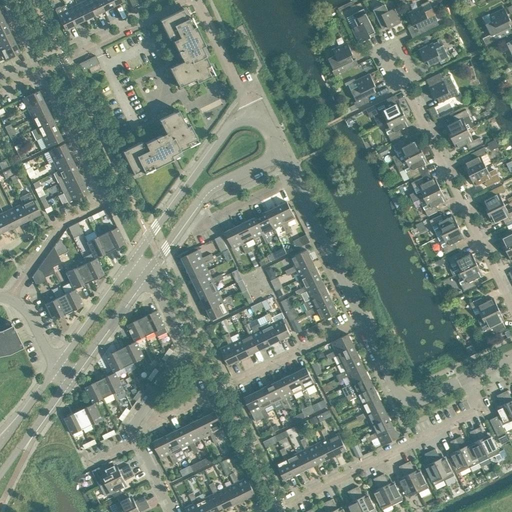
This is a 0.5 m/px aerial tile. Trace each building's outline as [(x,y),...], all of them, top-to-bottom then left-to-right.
[(94,16),(86,0),(77,5),(84,20),(94,16)] [(104,11),(98,0),(86,0),(94,16),(104,11)] [(114,6),(110,0),(98,0),(104,11),(114,6)] [(422,6),(408,13),(412,22),(414,25),(416,24),(421,34),(427,31),(439,25),(437,20),(438,20),(432,8),(429,1),(421,5),(422,6)] [(383,29),(388,26),(391,25),(392,27),(401,23),(394,8),(388,11),(385,4),(373,10),(383,29)] [(75,25),(65,5),(60,7),(59,6),(55,8),(55,10),(65,30),(75,25)] [(84,20),(77,5),(67,9),(65,5),(75,25),(84,20)] [(506,18),(509,17),(505,8),(490,15),(493,21),(486,24),(491,34),(482,38),(486,45),(511,33),(509,28),(511,27),(506,18)] [(210,66),(203,51),(201,47),(205,45),(195,25),(191,27),(183,9),(160,20),(160,21),(169,40),(172,39),(182,61),(169,68),(178,86),(179,87),(195,79),(197,83),(211,76),(206,67),(210,66)] [(359,43),(368,39),(367,36),(375,32),(366,13),(354,19),(358,26),(352,28),(359,43)] [(0,38),(10,33),(5,23),(0,26),(0,38)] [(0,50),(15,43),(10,33),(0,38),(0,50)] [(356,59),(353,61),(349,52),(352,51),(347,42),(333,50),(335,55),(328,58),(334,70),(333,71),(335,76),(358,65),(356,59)] [(0,62),(20,53),(15,43),(0,50),(0,62)] [(449,57),(444,46),(443,45),(436,48),(433,43),(419,50),(423,58),(425,57),(430,66),(449,57)] [(96,56),(79,63),(83,71),(95,65),(99,63),(96,56)] [(101,69),(99,64),(89,68),(91,74),(98,70),(101,69)] [(459,94),(453,82),(451,77),(444,80),(440,73),(426,79),(430,87),(429,87),(433,96),(436,94),(440,103),(459,94)] [(376,92),(372,84),(374,82),(370,74),(355,81),(354,78),(344,83),(349,92),(351,91),(357,101),(354,102),(357,108),(369,102),(366,97),(376,92)] [(43,101),(38,91),(23,98),(27,109),(43,101)] [(393,96),(363,111),(367,109),(371,117),(378,113),(383,124),(378,126),(387,122),(404,114),(399,102),(396,104),(393,96)] [(48,111),(43,101),(27,109),(32,118),(48,111)] [(435,107),(429,110),(432,117),(438,114),(435,107)] [(456,121),(446,126),(451,137),(468,129),(474,126),(466,109),(453,116),(456,121)] [(178,110),(159,120),(165,133),(143,144),(142,142),(123,151),(122,151),(133,174),(151,165),(153,169),(172,160),(173,159),(171,155),(190,146),(188,143),(197,138),(190,124),(186,126),(178,110),(177,110),(178,110)] [(53,120),(48,111),(32,118),(37,128),(53,120)] [(410,125),(404,114),(387,122),(390,127),(385,129),(391,141),(402,135),(400,130),(410,125)] [(57,130),(53,120),(37,128),(32,131),(36,140),(42,138),(57,130)] [(17,138),(14,132),(12,128),(7,131),(11,141),(17,138)] [(473,140),(468,129),(451,137),(457,149),(466,144),(469,149),(482,143),(480,137),(473,140)] [(62,140),(57,130),(42,138),(47,148),(62,140)] [(499,138),(496,139),(488,143),(491,151),(502,145),(499,138)] [(396,164),(422,151),(417,140),(407,145),(404,139),(393,145),(397,154),(392,157),(396,164)] [(69,154),(64,143),(48,151),(53,161),(69,154)] [(27,158),(24,151),(22,147),(16,150),(21,160),(27,158)] [(464,164),(469,175),(486,167),(481,156),(487,152),(485,147),(471,153),(474,159),(464,164)] [(421,166),(428,163),(422,151),(396,164),(400,172),(405,169),(409,178),(423,171),(421,166)] [(74,163),(69,154),(53,161),(58,171),(74,163)] [(78,173),(74,163),(58,171),(53,173),(58,183),(78,173)] [(495,169),(489,172),(486,167),(469,175),(475,186),(485,181),(487,187),(501,180),(495,169)] [(83,183),(78,173),(58,183),(63,192),(83,183)] [(424,197),(441,189),(435,178),(428,181),(426,176),(411,183),(417,194),(421,192),(424,197)] [(88,193),(83,183),(63,192),(68,203),(88,193)] [(482,201),(488,213),(505,204),(499,193),(506,190),(503,185),(490,191),(492,196),(482,201)] [(446,200),(441,189),(424,197),(426,202),(422,204),(428,216),(439,210),(436,205),(446,200)] [(29,192),(19,197),(22,203),(30,219),(40,214),(32,198),(29,192)] [(287,202),(277,207),(285,223),(282,225),(284,229),(289,227),(287,222),(295,218),(287,202)] [(30,219),(22,203),(12,208),(20,224),(30,219)] [(511,207),(507,210),(505,204),(488,213),(493,224),(503,219),(506,224),(511,221),(511,207)] [(285,223),(277,207),(266,212),(274,228),(282,225),(285,223)] [(20,224),(12,208),(3,213),(10,228),(20,224)] [(107,208),(103,210),(105,214),(108,221),(112,219),(107,208)] [(274,228),(266,212),(256,217),(264,233),(262,235),(264,239),(269,237),(266,232),(274,228)] [(10,228),(3,213),(0,214),(0,231),(1,233),(10,228)] [(442,235),(459,226),(454,215),(444,220),(441,215),(430,220),(435,232),(440,230),(442,235)] [(264,233),(256,217),(246,222),(254,238),(262,235),(264,233)] [(72,225),(67,228),(73,239),(83,233),(80,226),(78,222),(72,225)] [(254,238),(246,222),(236,227),(244,243),(241,245),(243,249),(248,247),(246,242),(254,238)] [(464,238),(459,226),(442,235),(444,240),(440,242),(446,253),(457,248),(455,243),(464,238)] [(506,250),(511,247),(511,226),(508,229),(510,234),(501,239),(506,250)] [(117,227),(107,232),(115,248),(125,243),(120,234),(117,227)] [(244,243),(236,227),(225,232),(233,249),(241,245),(244,243)] [(94,231),(84,236),(87,242),(92,253),(95,258),(105,253),(97,237),(94,231)] [(115,248),(107,232),(97,237),(105,253),(115,248)] [(227,249),(221,236),(215,239),(221,252),(227,249)] [(68,251),(63,241),(59,239),(53,247),(58,256),(68,251)] [(61,263),(58,256),(53,247),(45,258),(49,261),(52,267),(61,263)] [(209,260),(207,256),(202,258),(198,250),(182,258),(187,268),(203,260),(204,263),(209,260)] [(291,258),(295,266),(296,268),(312,260),(307,250),(291,258)] [(459,252),(448,258),(453,268),(450,269),(453,276),(460,272),(477,264),(472,253),(462,258),(459,252)] [(92,253),(83,257),(86,263),(94,279),(104,274),(96,258),(95,259),(95,258),(92,253)] [(54,273),(52,267),(49,261),(45,258),(39,266),(45,277),(54,273)] [(208,271),(204,263),(203,260),(187,268),(192,279),(208,271)] [(317,271),(312,260),(296,268),(295,266),(290,268),(292,273),(297,271),(301,279),(317,271)] [(86,263),(76,268),(84,284),(94,279),(86,263)] [(483,275),(477,264),(460,272),(463,277),(458,279),(464,291),(476,286),(473,280),(483,275)] [(45,277),(39,266),(32,277),(35,284),(36,283),(38,284),(39,284),(41,283),(42,282),(44,281),(45,280),(45,279),(46,279),(45,277)] [(84,284),(76,268),(66,273),(74,289),(84,284)] [(219,281),(217,276),(212,278),(208,271),(192,279),(197,289),(213,281),(214,283),(219,281)] [(322,281),(317,271),(301,279),(305,287),(306,289),(322,281)] [(248,290),(243,279),(237,282),(242,292),(248,290)] [(218,291),(214,283),(213,281),(197,289),(202,299),(218,291)] [(327,291),(322,281),(306,289),(305,287),(300,289),(302,293),(307,291),(311,299),(327,291)] [(75,289),(65,294),(73,310),(83,305),(75,289)] [(229,301),(227,297),(222,299),(218,291),(202,299),(207,309),(223,301),(224,304),(229,301)] [(316,309),(332,301),(327,291),(311,299),(303,303),(307,311),(305,312),(308,316),(312,314),(310,309),(315,307),(316,309)] [(73,310),(65,294),(55,299),(63,315),(73,310)] [(480,313),(482,317),(478,320),(499,309),(494,298),(484,303),(481,297),(470,303),(476,315),(480,313)] [(63,315),(55,299),(45,304),(53,320),(63,315)] [(285,299),(280,301),(285,311),(290,310),(285,299)] [(228,312),(224,304),(223,301),(207,309),(212,320),(228,312)] [(338,312),(332,301),(316,309),(315,307),(310,309),(312,314),(317,312),(321,320),(338,312)] [(262,307),(260,302),(251,307),(254,312),(262,307)] [(503,322),(505,321),(499,309),(478,320),(483,330),(481,331),(485,340),(506,330),(503,322)] [(165,327),(157,310),(147,315),(155,332),(158,337),(168,332),(165,327)] [(291,335),(283,319),(285,318),(282,312),(272,317),(272,318),(274,322),(272,323),(280,340),(291,335)] [(155,332),(147,315),(138,320),(145,336),(155,332)] [(272,323),(274,322),(272,318),(267,320),(270,325),(262,328),(270,345),(280,340),(272,323)] [(296,319),(291,322),(296,333),(301,330),(296,319)] [(145,336),(138,320),(127,325),(135,341),(145,336)] [(0,354),(8,353),(19,348),(22,346),(10,322),(9,322),(10,325),(1,329),(0,329),(0,354)] [(251,333),(254,332),(252,328),(247,330),(249,335),(241,338),(249,355),(259,350),(251,333)] [(262,328),(254,332),(251,333),(259,350),(270,345),(262,328)] [(332,342),(336,350),(337,353),(353,345),(348,334),(332,342)] [(231,343),(233,342),(231,338),(226,340),(229,344),(220,349),(228,365),(239,360),(231,343)] [(241,338),(233,342),(231,343),(239,360),(249,355),(241,338)] [(136,341),(126,346),(134,362),(144,358),(136,341)] [(358,355),(353,345),(337,353),(336,350),(331,353),(333,357),(338,355),(342,363),(358,355)] [(134,362),(126,346),(117,351),(125,367),(134,362)] [(475,353),(472,346),(465,350),(469,356),(475,353)] [(125,367),(117,351),(106,356),(114,372),(125,367)] [(363,365),(358,355),(342,363),(346,371),(347,373),(363,365)] [(369,376),(363,365),(347,373),(346,371),(341,373),(343,378),(348,376),(352,383),(369,376)] [(306,367),(296,372),(304,389),(302,390),(304,395),(308,392),(306,388),(314,384),(306,367)] [(116,372),(105,377),(113,393),(124,389),(116,372)] [(304,389),(296,372),(286,377),(294,394),(302,390),(304,389)] [(374,386),(369,376),(352,383),(356,392),(357,394),(374,386)] [(113,393),(105,377),(96,382),(104,398),(113,393)] [(294,394),(286,377),(275,382),(283,399),(281,400),(283,405),(288,402),(286,398),(294,394)] [(104,398),(96,382),(86,387),(93,403),(104,398)] [(283,399),(275,382),(265,387),(273,404),(281,400),(283,399)] [(379,396),(374,386),(357,394),(356,392),(351,394),(354,398),(358,396),(362,404),(379,396)] [(273,404),(265,387),(255,392),(263,409),(261,410),(263,415),(267,412),(265,408),(273,404)] [(511,399),(508,390),(502,393),(511,412),(511,399)] [(263,409),(255,392),(244,397),(252,414),(261,410),(263,409)] [(511,412),(502,393),(497,395),(502,405),(497,408),(498,410),(500,415),(498,416),(503,426),(505,426),(507,429),(511,427),(511,412)] [(384,406),(379,396),(362,404),(366,412),(367,414),(384,406)] [(95,403),(84,408),(92,425),(103,420),(95,403)] [(388,417),(384,406),(367,414),(366,412),(361,414),(364,419),(368,417),(372,425),(388,417)] [(83,429),(92,425),(84,408),(75,413),(83,429)] [(215,412),(204,417),(212,433),(210,434),(212,439),(217,437),(215,432),(223,428),(215,412)] [(83,429),(75,413),(65,418),(73,434),(83,429)] [(506,432),(498,416),(490,420),(498,436),(506,432)] [(212,433),(204,417),(194,422),(202,438),(210,434),(212,433)] [(319,422),(316,417),(309,420),(312,426),(319,422)] [(394,427),(388,417),(372,425),(376,433),(377,435),(394,427)] [(202,438),(194,422),(184,427),(192,443),(190,444),(192,449),(197,447),(194,442),(202,438)] [(481,426),(475,429),(489,458),(495,455),(497,460),(503,457),(504,456),(505,454),(505,452),(503,449),(499,452),(490,434),(486,436),(481,426)] [(192,443),(184,427),(174,432),(182,448),(190,444),(192,443)] [(399,438),(394,427),(377,435),(376,433),(371,435),(374,439),(378,437),(382,446),(399,438)] [(489,458),(475,429),(470,432),(475,442),(470,444),(480,463),(489,458)] [(182,448),(174,432),(163,437),(171,453),(169,454),(171,459),(176,457),(174,452),(182,448)] [(328,438),(330,437),(328,432),(323,435),(326,439),(318,443),(326,460),(336,455),(328,438)] [(339,433),(330,437),(328,438),(336,455),(347,450),(339,433)] [(502,444),(509,441),(506,436),(506,435),(499,438),(502,444)] [(480,463),(470,444),(466,446),(461,436),(456,439),(470,467),(480,463)] [(171,453),(163,437),(153,442),(161,458),(169,454),(171,453)] [(452,457),(450,458),(457,474),(470,467),(456,439),(451,441),(455,451),(451,453),(452,457)] [(307,448),(310,447),(307,442),(303,445),(305,449),(297,453),(305,470),(315,465),(307,448)] [(326,460),(318,443),(310,447),(307,448),(315,465),(326,460)] [(436,448),(430,451),(444,480),(454,475),(445,456),(440,458),(436,448)] [(444,480),(430,451),(425,454),(430,464),(425,466),(434,485),(444,480)] [(287,458),(289,457),(287,452),(282,455),(285,459),(276,463),(284,480),(295,475),(287,458)] [(305,470),(297,453),(289,457),(287,458),(295,475),(305,470)] [(410,461),(404,464),(419,492),(429,488),(420,468),(415,471),(410,461)] [(111,462),(98,468),(100,472),(105,483),(132,470),(129,465),(119,469),(117,464),(113,466),(111,462)] [(419,492),(404,464),(399,466),(404,476),(399,478),(408,497),(419,492)] [(105,483),(100,486),(105,496),(111,494),(127,486),(125,480),(135,476),(132,470),(105,483)] [(384,473),(379,476),(393,505),(403,500),(394,481),(389,483),(384,473)] [(393,505),(379,476),(373,479),(378,489),(373,491),(383,510),(393,505)] [(236,483),(239,481),(237,477),(232,479),(234,484),(226,488),(234,504),(245,499),(236,483)] [(255,494),(247,477),(239,481),(236,483),(245,499),(255,494)] [(359,486),(353,489),(364,511),(377,511),(368,494),(363,496),(359,486)] [(216,493),(218,491),(216,487),(211,489),(214,494),(206,498),(212,511),(218,511),(224,509),(216,493)] [(234,504),(226,488),(218,491),(216,493),(224,509),(234,504)] [(364,511),(353,489),(348,491),(353,501),(348,503),(350,508),(347,509),(348,511),(364,511)] [(119,511),(125,511),(147,502),(145,496),(135,501),(132,496),(116,504),(119,511)] [(200,511),(195,503),(198,501),(196,497),(191,499),(193,504),(185,508),(186,511),(200,511)] [(212,511),(206,498),(198,501),(195,503),(200,511),(212,511)] [(333,498),(327,501),(332,511),(348,511),(347,509),(345,511),(342,506),(338,508),(333,498)] [(332,511),(327,501),(322,504),(326,511),(332,511)] [(150,507),(147,502),(125,511),(139,511),(140,511),(150,507)]
